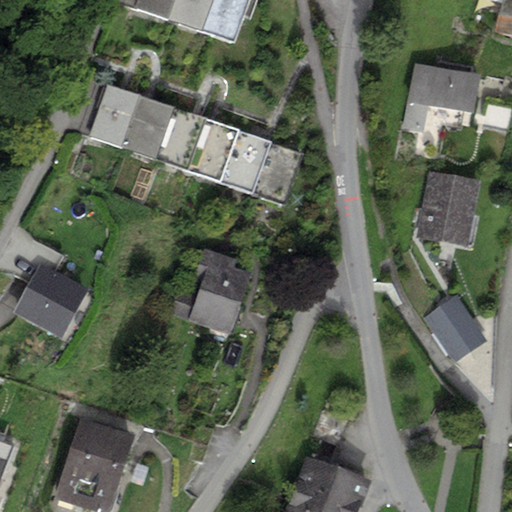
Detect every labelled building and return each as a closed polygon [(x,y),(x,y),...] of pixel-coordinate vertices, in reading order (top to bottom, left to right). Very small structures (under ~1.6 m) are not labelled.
[(247,0),(136,0),(134,8),(232,44),(247,0)] [(511,0),(501,0),(494,32),(511,36),(511,0)] [(481,75),(415,62),(401,128),(423,133),(426,121),(462,128),(465,112),(473,114),(481,75)] [(303,153),(108,86),(90,138),(285,205),(303,153)] [(481,181),(428,171),(416,238),(468,248),(481,181)] [(28,283),(12,313),(61,339),(87,290),(53,273),(61,256),(32,241),(14,276),(28,283)] [(237,259),(204,249),(193,283),(201,285),(198,294),(175,287),(166,315),(231,336),(251,273),(234,268),(237,259)] [(456,297),(440,308),(471,352),(486,342),(456,297)] [(440,308),(424,319),(454,364),(471,352),(440,308)] [(337,446),(347,421),(321,411),(312,436),(337,446)] [(80,419),(55,499),(96,511),(109,511),(133,435),(80,419)] [(0,491),(19,442),(0,435),(0,491)] [(359,511),(371,482),(306,457),(285,511),(359,511)]
